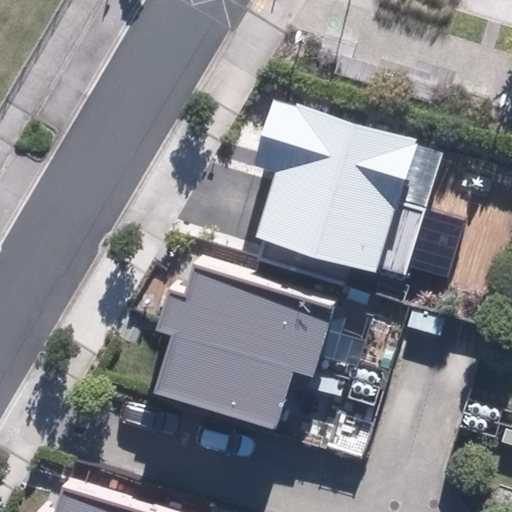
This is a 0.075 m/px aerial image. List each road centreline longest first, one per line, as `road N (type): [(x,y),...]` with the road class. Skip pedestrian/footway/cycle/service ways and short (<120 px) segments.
road 1 (residential): [(0,395),(367,511)]
road 2 (residential): [(0,326),(190,0)]
road 3 (residential): [(390,511),(438,349)]
